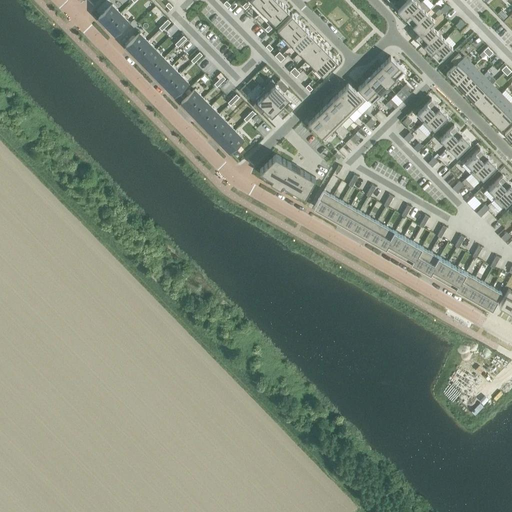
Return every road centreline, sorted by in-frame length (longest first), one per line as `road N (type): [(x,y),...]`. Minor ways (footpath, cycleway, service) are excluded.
road 1 (residential): [(236,180),(511,339)]
road 2 (residential): [(75,19),(236,180)]
road 3 (residential): [(384,128),(356,156),(359,168),(478,231)]
road 4 (residential): [(478,231),(384,128)]
